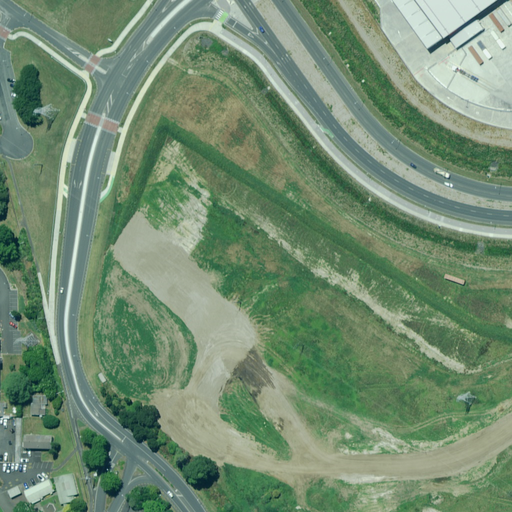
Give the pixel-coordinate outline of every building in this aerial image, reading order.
[(445,43),(413,0),(389,0),(428,55),(445,43)] [(413,0),(445,43),(450,40),(457,49),(485,29),(478,20),(505,0),(413,0)] [(42,393),(28,392),(28,412),(42,412),(42,393)] [(49,433),(22,432),(22,444),(49,445),(49,433)] [(78,495),(73,474),(54,478),(60,505),(75,501),(74,495),(78,495)] [(55,491),(49,479),(25,491),(31,503),(55,491)] [(22,493),(19,485),(9,490),(12,497),(22,493)]
